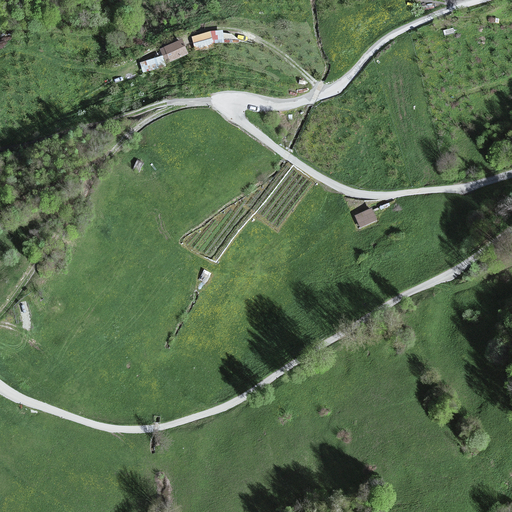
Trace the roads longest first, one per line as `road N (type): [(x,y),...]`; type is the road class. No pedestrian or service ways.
road 1 (unclassified): [(511,173),(455,188),(362,194),(291,159),(230,112),(238,98),(285,104),(325,94),(385,39),(478,0)]
road 2 (unclassified): [(0,387),(119,428),(188,419),(247,394),(511,233)]
road 3 (track): [(191,101),(145,121),(99,164),(0,309)]
road 4 (track): [(134,62),(173,39),(228,28),(282,53),(325,94)]
